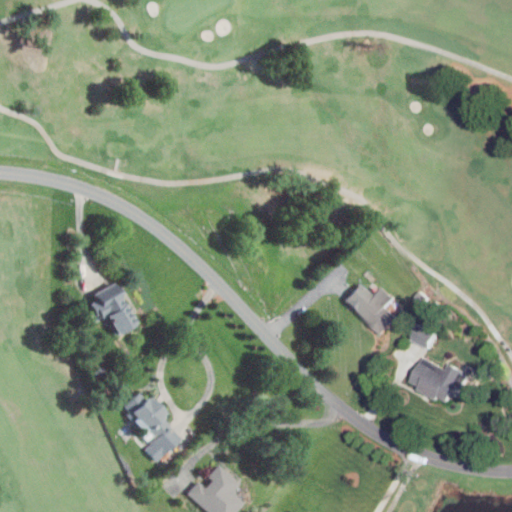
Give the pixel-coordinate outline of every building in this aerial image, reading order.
[(111,278),(135,320),(114,332),(104,314),(101,316),(97,311),(94,312),(88,300),(93,297),(90,291),(111,278)] [(344,297),(380,332),(396,316),(385,305),(392,297),(380,286),(372,294),(359,282),(344,297)] [(440,332),(422,322),(413,338),(431,348),(440,332)] [(448,360),(462,368),(461,370),(467,373),(463,381),(468,384),(461,395),(451,390),(446,399),(435,393),(434,396),(416,387),(418,383),(410,379),(423,355),(445,366),(448,360)] [(146,394),(161,409),(157,413),(179,436),(155,459),(143,447),(150,441),(148,439),(152,435),(122,404),(136,390),(143,397),(146,394)] [(217,461),(238,480),(232,486),(232,491),(243,500),(232,511),(208,511),(185,492),(197,478),(200,480),(217,461)]
